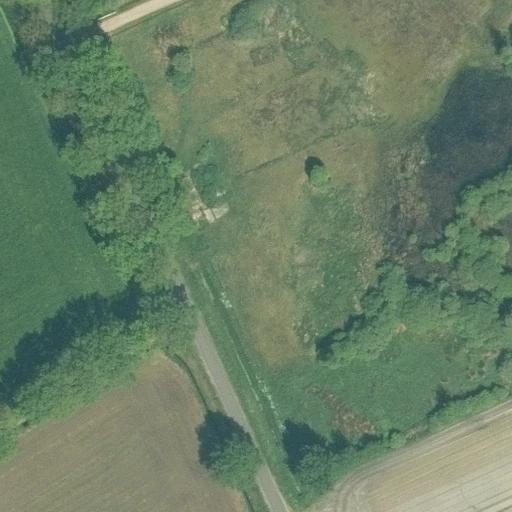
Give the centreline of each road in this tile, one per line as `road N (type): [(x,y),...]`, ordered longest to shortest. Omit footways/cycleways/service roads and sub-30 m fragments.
road 1 (unclassified): [(280,511),(47,0)]
road 2 (track): [(182,298),(0,412)]
